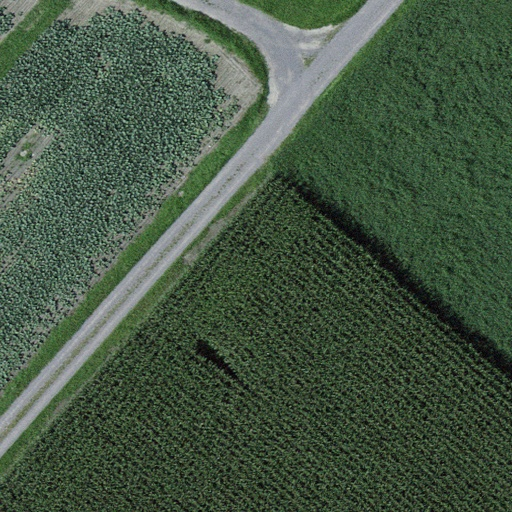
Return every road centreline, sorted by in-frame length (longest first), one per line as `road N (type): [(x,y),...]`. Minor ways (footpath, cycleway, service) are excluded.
road 1 (track): [(388,0),(0,439)]
road 2 (track): [(337,57),(209,0)]
